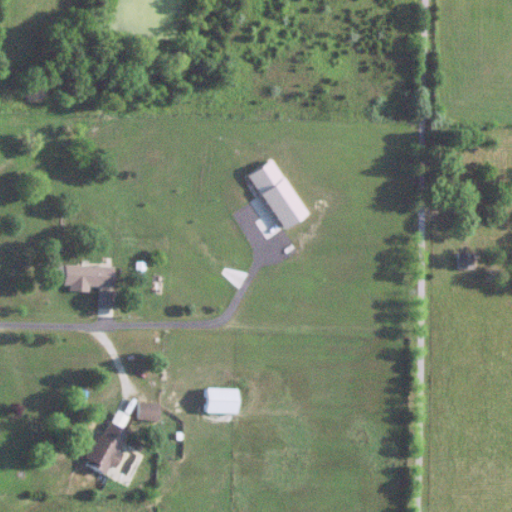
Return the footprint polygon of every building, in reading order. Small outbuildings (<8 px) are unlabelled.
[(472,269),(472,251),(456,251),(456,269),(472,269)] [(86,286),(111,286),(111,264),(61,264),(61,289),(86,289),(86,286)] [(202,412),(233,412),(233,388),(202,388),(202,412)] [(135,419),(157,419),(157,402),(135,402),(135,419)] [(82,462),(105,474),(127,431),(104,419),(82,462)]
